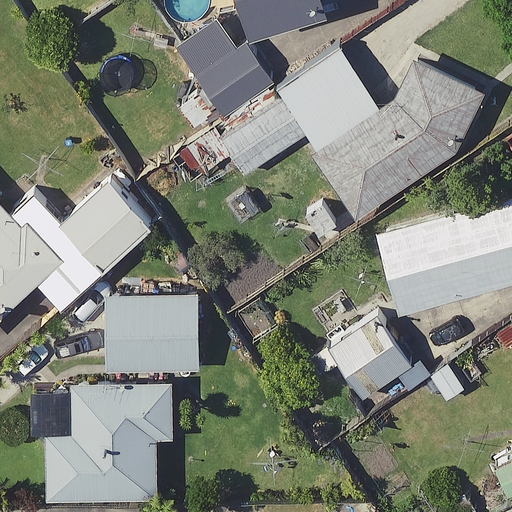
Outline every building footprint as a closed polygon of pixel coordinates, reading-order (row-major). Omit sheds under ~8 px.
[(235,0),(238,8),(266,0),(235,0)] [(331,44),(199,124),(226,168),(300,123),(345,197),(453,123),(473,80),(376,36),(359,75),(353,79),(331,44)] [(0,293),(28,268),(51,294),(146,209),(103,160),(52,205),(26,176),(2,197),(0,194),(0,293)] [(511,263),(511,193),(507,176),(365,214),(387,297),(511,263)] [(188,354),(189,281),(99,280),(97,353),(188,354)] [(401,351),(363,296),(298,341),(313,363),(331,350),(354,384),(401,351)] [(441,346),(418,360),(437,392),(460,378),(441,346)] [(162,420),(163,367),(62,366),(61,416),(37,416),(36,480),(146,481),(146,420),(162,420)] [(511,473),(511,437),(484,451),(498,480),(511,473)]
